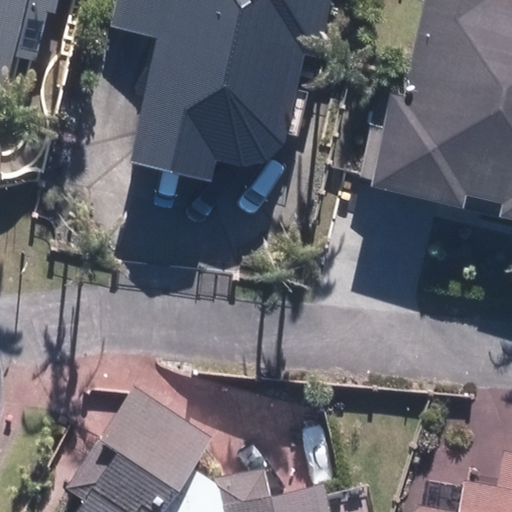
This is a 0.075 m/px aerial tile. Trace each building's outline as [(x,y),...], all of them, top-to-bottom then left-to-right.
[(0,0),(0,56),(27,62),(39,0),(0,0)] [(198,134),(268,151),(286,75),(307,80),(325,0),(114,0),(106,32),(147,42),(115,171),(185,188),(198,134)] [(511,229),(511,5),(488,0),(410,0),(387,99),(375,96),(352,190),(511,229)] [(317,511),(316,503),(121,385),(88,439),(105,449),(67,511),(317,511)] [(511,511),(511,456),(506,456),(501,489),(456,481),(451,511),(420,511),(408,510),(407,511),(511,511)]
